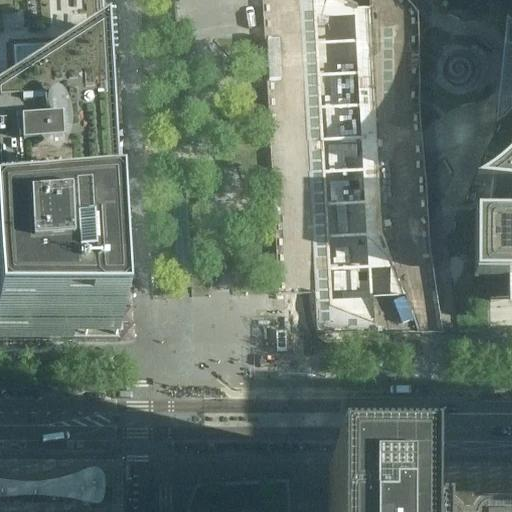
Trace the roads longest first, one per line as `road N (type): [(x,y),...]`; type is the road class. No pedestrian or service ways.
road 1 (tertiary): [(38,418),(76,432),(322,434),(377,419)]
road 2 (tertiary): [(377,419),(322,410),(38,418)]
road 3 (tertiary): [(511,421),(377,419)]
